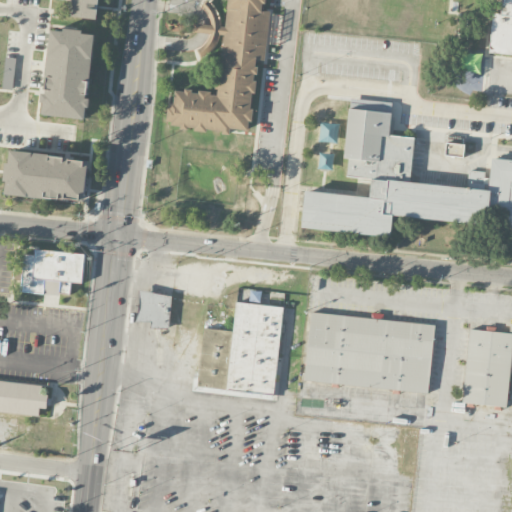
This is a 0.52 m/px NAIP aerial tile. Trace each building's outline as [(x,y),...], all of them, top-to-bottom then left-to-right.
[(70,16),(71,0),(97,0),(95,19),(70,16)] [(175,90),(217,95),(228,0),(262,0),(247,135),(171,126),(175,90)] [(491,11),(500,12),(501,0),(511,0),(511,53),(487,50),(491,11)] [(51,27),(96,33),(86,118),(41,113),(51,27)] [(13,89),(14,57),(3,57),(2,89),(13,89)] [(389,134),(414,137),(409,182),(487,191),(491,156),(511,158),(511,249),(501,248),(503,226),(393,214),(391,236),(301,226),(305,191),(369,198),(372,178),(347,175),(349,157),(343,157),(349,106),(392,111),(389,134)] [(464,143),(445,142),(445,155),(463,156),(464,143)] [(7,194),(12,150),(88,159),(83,202),(7,194)] [(35,255),(36,249),(85,254),(82,283),(72,282),(70,296),(21,290),(25,253),(35,255)] [(172,294),(139,292),(137,321),(150,322),(150,327),(169,329),(172,294)] [(283,306),(236,302),(233,330),(202,328),(197,387),(263,393),(263,398),(275,399),(283,306)] [(428,392),(434,324),(310,313),(303,381),(428,392)] [(463,403),(509,406),(511,359),(511,332),(468,329),(463,403)] [(39,407),(39,415),(0,410),(0,380),(42,385),(41,393),(48,393),(46,408),(39,407)]
